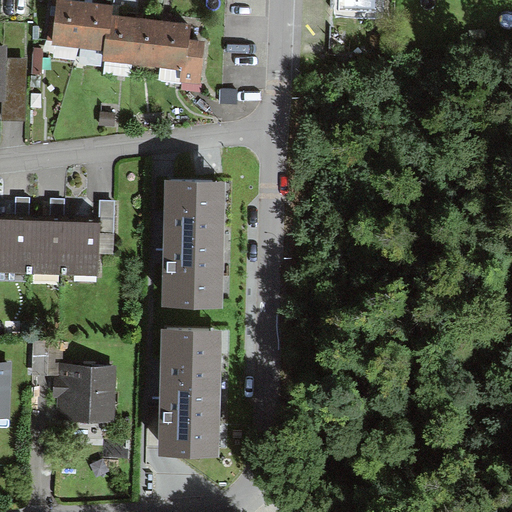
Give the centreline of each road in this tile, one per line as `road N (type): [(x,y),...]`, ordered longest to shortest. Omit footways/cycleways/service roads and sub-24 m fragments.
road 1 (residential): [(127,511),(222,507),(257,486),(275,130)]
road 2 (residential): [(275,130),(0,158)]
road 3 (residential): [(275,130),(281,0)]
